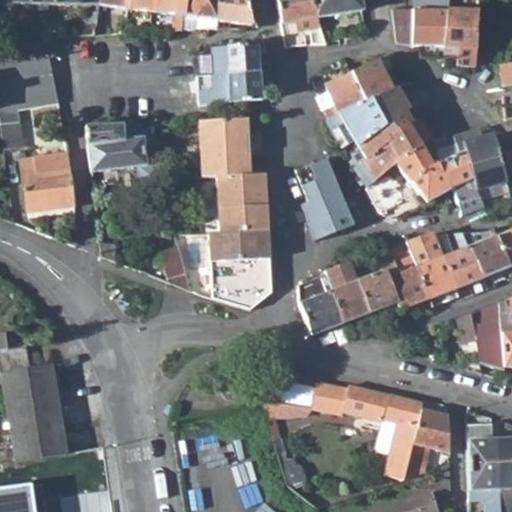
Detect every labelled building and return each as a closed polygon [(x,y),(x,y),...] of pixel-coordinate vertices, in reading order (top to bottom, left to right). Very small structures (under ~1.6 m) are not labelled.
[(98,0),(98,5),(125,9),(126,0),(98,0)] [(126,0),(125,9),(123,34),(147,32),(152,32),(155,0),(126,0)] [(181,30),(181,13),(182,0),(155,0),(152,32),(181,30)] [(182,0),(181,13),(181,30),(214,28),(215,20),(216,0),(182,0)] [(216,0),(215,20),(220,21),(250,25),(244,0),(216,0)] [(321,28),(319,18),(314,0),(274,0),(283,45),(301,40),(300,32),(321,28)] [(314,0),(319,18),(361,11),(358,0),(314,0)] [(443,12),(444,2),(421,0),(415,0),(415,11),(443,12)] [(443,12),(415,11),(389,10),(393,44),(407,46),(441,47),(443,12)] [(443,12),(441,47),(456,47),(456,61),(474,62),(475,43),(476,22),(476,13),(443,12)] [(33,43),(16,45),(18,61),(49,57),(46,42),(33,43)] [(256,57),(256,49),(210,48),(195,56),(196,76),(257,72),(266,71),(265,56),(256,57)] [(18,61),(0,62),(0,125),(13,123),(12,111),(9,85),(44,81),(47,92),(56,91),(49,57),(18,61)] [(350,71),(364,102),(391,90),(377,59),(350,71)] [(511,63),(498,66),(500,86),(511,85),(511,63)] [(327,119),(364,102),(350,71),(323,83),(333,105),(323,110),(327,119)] [(257,72),(196,76),(197,106),(259,100),(257,72)] [(9,85),(12,111),(59,106),(56,91),(47,92),(44,81),(9,85)] [(391,90),(364,102),(378,129),(404,111),(408,108),(396,88),(391,90)] [(511,95),(501,97),(504,120),(511,118),(511,95)] [(364,102),(327,119),(325,120),(342,155),(378,129),(364,102)] [(378,129),(342,155),(352,168),(386,145),(383,139),(416,120),(426,115),(426,114),(422,109),(407,117),(404,111),(378,129)] [(245,120),(196,122),(199,177),(214,177),(248,175),(245,120)] [(396,164),(431,144),(416,120),(383,139),(386,145),(396,164)] [(0,125),(0,127),(3,153),(19,151),(15,122),(13,123),(0,125)] [(140,130),(139,124),(87,126),(90,172),(137,165),(142,197),(163,195),(152,129),(140,130)] [(455,155),(458,154),(470,182),(481,208),(484,214),(490,212),(486,198),(484,188),(505,183),(495,147),(492,134),(482,138),(480,130),(446,140),(448,147),(453,146),(455,155)] [(450,210),(445,194),(447,193),(436,166),(436,151),(431,144),(396,164),(389,168),(364,188),(377,212),(395,221),(424,212),(425,214),(450,210)] [(352,168),(359,177),(364,188),(389,168),(396,164),(386,145),(352,168)] [(436,151),(436,166),(447,193),(452,191),(470,182),(458,154),(455,155),(453,146),(448,147),(441,149),(436,151)] [(70,167),(35,170),(34,158),(25,159),(24,151),(19,151),(26,212),(74,205),(71,178),(70,167)] [(68,154),(34,158),(35,170),(70,167),(68,154)] [(312,240),(351,227),(324,160),(294,171),(308,203),(300,206),(312,240)] [(248,175),(214,177),(217,235),(266,232),(263,174),(248,175)] [(481,208),(470,182),(452,191),(455,206),(458,215),(459,218),(481,208)] [(505,183),(484,188),(486,198),(508,194),(505,183)] [(480,279),(506,269),(493,237),(490,229),(477,233),(462,234),(480,279)] [(511,229),(493,237),(506,269),(511,266),(511,229)] [(269,293),(266,232),(217,235),(206,235),(209,297),(251,309),(269,293)] [(433,235),(454,289),(480,279),(462,234),(453,234),(456,243),(459,251),(454,253),(451,244),(448,234),(433,235)] [(426,299),(454,289),(433,235),(404,243),(414,268),(426,299)] [(398,274),(414,268),(404,243),(391,247),(392,250),(389,251),(398,274)] [(454,253),(459,251),(456,243),(451,244),(454,253)] [(113,261),(116,248),(99,244),(100,256),(113,261)] [(189,292),(188,289),(176,247),(158,252),(167,283),(189,292)] [(375,255),(397,311),(426,299),(414,268),(398,274),(389,251),(375,255)] [(350,268),(368,314),(385,308),(390,322),(400,318),(397,311),(375,255),(374,253),(347,262),(350,268)] [(323,275),(341,323),(368,314),(350,268),(332,274),(329,268),(322,271),(322,273),(323,275)] [(295,285),(296,302),(310,334),(341,323),(323,275),(295,285)] [(498,317),(507,311),(505,299),(498,302),(498,317)] [(470,323),(479,365),(501,371),(501,368),(499,331),(498,317),(498,302),(479,309),(479,323),(470,323)] [(501,368),(511,367),(511,309),(511,310),(511,316),(511,336),(508,337),(507,330),(499,331),(501,368)] [(481,374),(479,365),(470,323),(468,313),(457,318),(460,344),(461,343),(462,351),(458,351),(459,368),(481,374)] [(66,454),(50,366),(30,369),(25,346),(7,349),(4,333),(0,333),(0,367),(17,463),(66,454)] [(237,377),(233,377),(233,373),(225,374),(226,377),(224,379),(220,385),(220,392),(223,398),(226,402),(233,403),(238,402),(242,400),(245,394),(246,389),(244,384),(241,380),(237,377)] [(347,388),(316,380),(311,405),(311,407),(341,414),(341,412),(379,422),(380,420),(396,424),(382,475),(400,480),(402,479),(419,409),(421,403),(348,385),(347,388)] [(267,421),(312,414),(311,407),(311,405),(273,401),(262,400),(263,407),(263,408),(266,418),(267,421)] [(419,409),(402,479),(414,475),(422,446),(448,452),(446,417),(419,409)] [(490,438),(490,424),(465,425),(465,439),(490,438)] [(511,437),(493,438),(495,489),(497,489),(511,488),(511,437)] [(490,438),(465,439),(467,490),(495,489),(493,438),(490,438)] [(434,500),(451,500),(449,470),(449,468),(433,475),(434,500)] [(40,511),(37,486),(0,491),(0,511),(40,511)] [(498,499),(498,511),(511,511),(511,488),(497,489),(498,499)] [(495,489),(467,490),(467,500),(488,499),(498,499),(497,489),(495,489)] [(378,511),(434,511),(429,495),(378,511)] [(485,507),(485,511),(498,511),(498,499),(488,499),(489,507),(485,507)]
